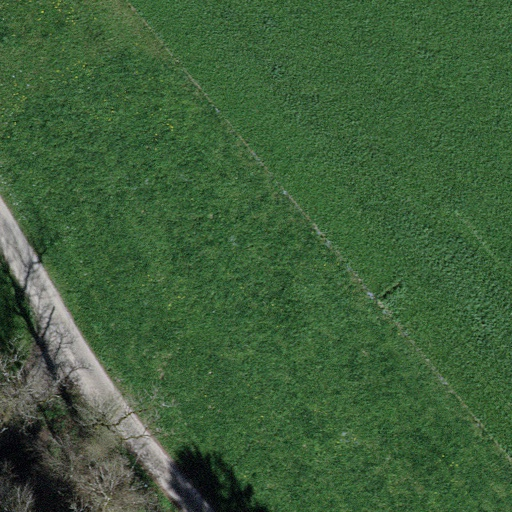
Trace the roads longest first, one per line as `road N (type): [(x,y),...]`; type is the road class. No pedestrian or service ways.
road 1 (track): [(212,511),(75,361)]
road 2 (track): [(0,231),(75,361)]
